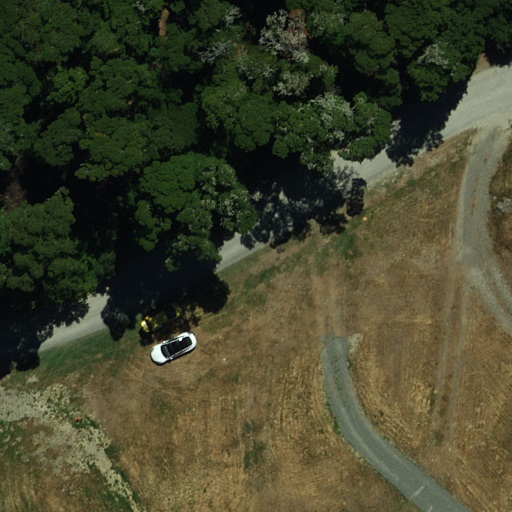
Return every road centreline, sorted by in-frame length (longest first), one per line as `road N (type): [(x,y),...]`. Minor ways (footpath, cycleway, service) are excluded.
road 1 (residential): [(0,308),(125,270),(237,212),(401,100),(511,50)]
road 2 (track): [(511,96),(503,103),(486,218),(511,283)]
